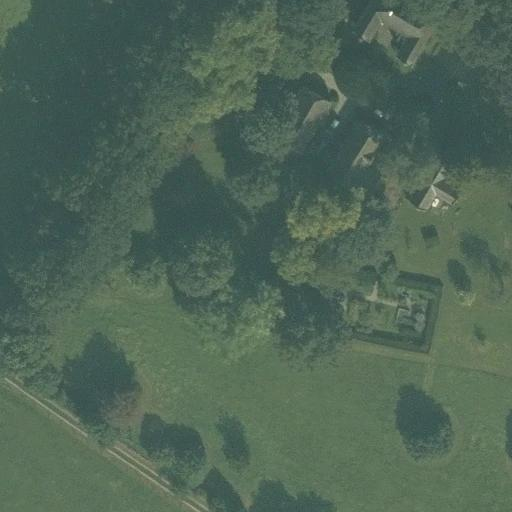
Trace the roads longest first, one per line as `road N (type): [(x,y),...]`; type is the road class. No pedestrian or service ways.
road 1 (track): [(0,367),(209,511)]
road 2 (unclassified): [(200,0),(365,98)]
